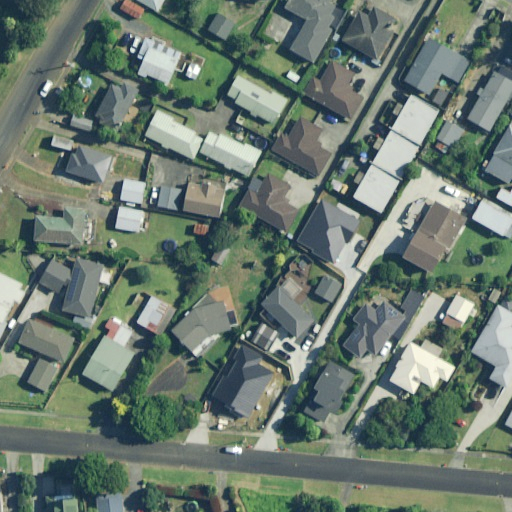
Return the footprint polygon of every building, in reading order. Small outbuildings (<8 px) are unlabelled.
[(146,9),(129,0),(126,0),(122,9),(141,20),(146,9)] [(165,0),(138,0),(159,12),(165,0)] [(329,0),(286,0),(282,8),(304,20),(287,50),(313,64),(342,13),(327,4),(329,0)] [(367,17),(356,11),(340,39),(376,60),(398,21),(373,7),(367,17)] [(238,24),(219,14),(210,31),(228,41),(238,24)] [(470,63),(427,38),(402,81),(429,97),(442,75),(458,84),(470,63)] [(178,53),(143,39),(131,69),(165,83),(178,53)] [(353,73),(329,60),(318,79),(310,75),(300,93),(350,121),(365,95),(346,84),(353,73)] [(203,67),(193,63),(187,75),(197,80),(203,67)] [(511,87),(511,83),(492,72),(465,119),(487,131),(511,87)] [(284,101),(235,75),(223,97),(272,123),(284,101)] [(119,89),(108,84),(90,120),(116,133),(137,89),(122,82),(119,89)] [(451,93),(442,88),(434,101),(443,107),(451,93)] [(437,111),(410,96),(350,198),(377,213),(437,111)] [(204,136),(156,112),(143,136),(192,160),(204,136)] [(463,120),(452,114),(438,138),(450,145),(463,120)] [(321,131),(297,117),(286,137),(278,133),(268,150),(318,179),(333,152),(314,142),(321,131)] [(511,129),(509,127),(484,170),(511,186),(511,129)] [(211,128),(199,152),(247,177),(260,153),(211,128)] [(75,140),(56,135),(53,146),(73,151),(75,140)] [(110,157),(75,146),(66,172),(101,184),(110,157)] [(289,186),(266,173),(255,192),(247,188),(237,206),(287,234),(301,208),(283,197),(289,186)] [(185,179),(166,174),(159,206),(178,210),(185,179)] [(148,183),(127,179),(123,200),(144,204),(148,183)] [(223,190),(188,184),(183,211),(218,217),(223,190)] [(511,225),(511,215),(484,200),(474,219),(506,236),(511,225)] [(465,219),(434,202),(402,258),(433,276),(465,219)] [(61,220),(34,217),(32,243),(81,247),(85,208),(63,206),(61,220)] [(145,212),(121,207),(118,228),(141,232),(145,212)] [(376,220),(369,216),(360,231),(368,235),(376,220)] [(211,225),(196,223),(195,234),(210,235),(211,225)] [(233,247),(222,241),(212,259),(223,265),(233,247)] [(358,252),(345,246),(341,254),(353,260),(358,252)] [(316,266),(327,273),(315,293),(332,304),(345,283),(341,281),(352,264),(326,249),(316,266)] [(102,266),(74,259),(60,311),(88,318),(102,266)] [(0,335),(26,287),(0,273),(0,335)] [(278,287),(260,304),(295,340),(313,322),(278,287)] [(476,304),(459,294),(448,313),(466,323),(476,304)] [(171,306),(153,296),(138,323),(157,333),(171,306)] [(192,310),(170,331),(191,353),(207,338),(230,332),(223,302),(192,310)] [(358,324),(341,346),(358,359),(365,350),(374,357),(403,319),(381,302),(374,311),(364,303),(352,320),(358,324)] [(511,324),(511,314),(497,305),(470,352),(496,367),(488,381),(506,391),(511,379),(511,327),(511,326),(511,324)] [(72,341),(28,322),(18,345),(62,364),(72,341)] [(103,336),(80,376),(110,392),(133,352),(103,336)] [(450,365),(408,343),(388,381),(414,395),(421,383),(436,391),(450,365)] [(60,368),(41,359),(29,383),(48,392),(60,368)] [(354,376),(328,362),(301,412),(326,426),(354,376)] [(77,511),(76,495),(45,498),(46,511),(77,511)]
